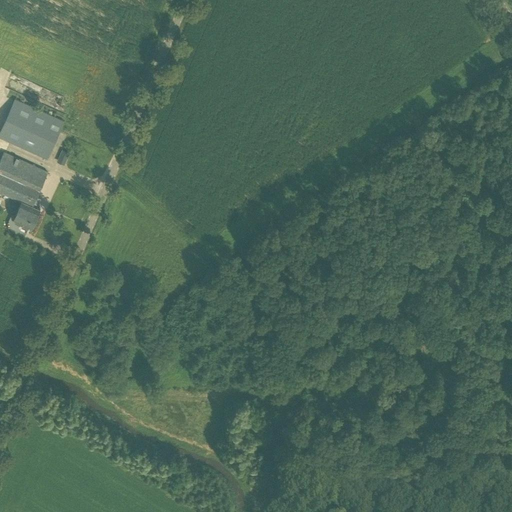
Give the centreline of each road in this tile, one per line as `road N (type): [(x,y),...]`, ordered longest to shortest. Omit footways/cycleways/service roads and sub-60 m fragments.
road 1 (tertiary): [(0,438),(187,0)]
road 2 (track): [(511,495),(501,440),(507,362),(499,321),(511,299)]
